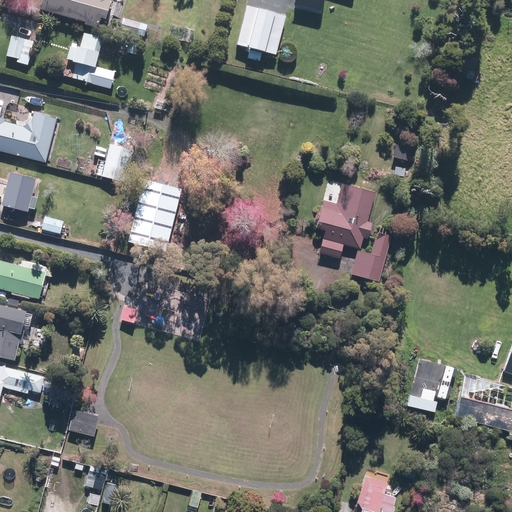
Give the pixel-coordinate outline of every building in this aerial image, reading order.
[(44,11),(100,28),(101,25),(102,25),(104,20),(108,20),(114,0),(43,0),(42,6),(45,6),(44,11)] [(296,0),(295,8),(322,14),(325,0),(296,0)] [(288,13),(248,3),(238,44),(250,47),(247,58),(261,61),(264,51),(277,54),(288,13)] [(122,31),(144,37),(147,26),(125,20),(122,31)] [(74,79),(96,85),(100,70),(99,69),(103,54),(101,53),(105,39),(86,34),(82,49),(79,48),(79,50),(71,48),(68,60),(77,63),(76,64),(78,64),(74,79)] [(8,57),(31,62),(35,43),(12,38),(8,57)] [(478,57),(467,56),(466,74),(476,75),(478,57)] [(0,152),(48,163),(58,120),(52,119),(52,117),(36,113),(34,123),(26,128),(6,123),(7,119),(0,117),(0,152)] [(397,143),(393,156),(409,160),(412,147),(397,143)] [(121,149),(107,146),(99,178),(113,181),(121,149)] [(397,165),(394,173),(405,176),(407,167),(397,165)] [(4,207),(30,214),(39,181),(12,174),(4,207)] [(131,243),(168,252),(184,190),(148,181),(131,243)] [(321,254),(341,260),(345,246),(360,250),(364,238),(370,240),(374,224),(368,223),(376,194),(343,185),(338,206),(326,203),(319,229),(328,232),(321,254)] [(43,230),(61,235),(65,222),(46,218),(43,230)] [(353,275),(380,283),(392,238),(379,234),(372,255),(359,252),(353,275)] [(32,298),(41,300),(49,268),(24,262),(23,267),(0,261),(0,289),(14,293),(13,295),(31,300),(32,298)] [(139,308),(126,305),(122,318),(135,321),(139,308)] [(0,314),(0,357),(16,362),(25,325),(32,327),(35,315),(2,306),(0,314)] [(69,325),(76,328),(79,322),(71,319),(69,325)] [(498,372),(511,376),(511,340),(509,340),(498,372)] [(0,406),(4,388),(29,394),(30,391),(42,393),(46,378),(0,366),(0,406)] [(511,388),(457,374),(447,416),(504,430),(503,438),(511,440),(511,388)] [(45,388),(52,389),(54,382),(47,380),(45,388)] [(71,432),(96,438),(101,418),(76,412),(71,432)] [(85,475),(88,463),(78,460),(74,472),(85,475)] [(114,483),(105,481),(101,501),(110,503),(114,483)] [(392,511),(393,511),(390,510),(392,502),(389,501),(391,494),(366,487),(361,506),(366,508),(364,511),(392,511)] [(188,511),(198,511),(202,494),(194,491),(188,511)]
